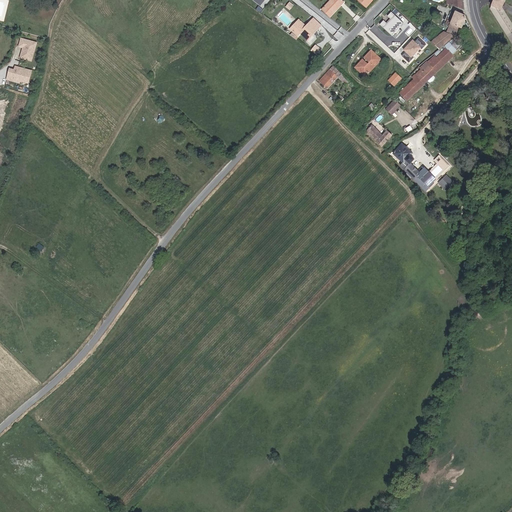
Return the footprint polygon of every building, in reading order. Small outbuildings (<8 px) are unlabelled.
[(330,0),(324,8),(330,14),(334,10),(335,11),(345,0),(344,0),(330,0)] [(507,0),(499,0),(498,6),(507,10),(510,1),(507,0)] [(497,11),(503,22),(510,17),(507,10),(498,6),(497,11)] [(382,23),(397,37),(411,23),(396,8),(390,15),(393,18),(389,22),(386,20),(382,23)] [(449,32),(458,36),(460,37),(467,19),(465,14),(457,11),(449,32)] [(307,26),(302,23),(296,30),(300,34),(302,32),(309,38),(313,33),(315,34),(324,24),(316,17),(307,26)] [(511,19),(510,17),(503,22),(511,35),(511,19)] [(293,28),(296,30),(302,23),(299,20),(293,28)] [(432,43),(440,51),(454,39),(458,36),(449,32),(446,31),(432,43)] [(415,80),(401,94),(407,101),(453,56),(453,55),(462,47),(454,39),(440,51),(434,56),(435,57),(428,64),(428,63),(421,69),(422,70),(413,79),(415,80)] [(405,49),(406,51),(402,55),(409,63),(424,47),(416,39),(405,49)] [(31,62),(36,47),(20,42),(18,50),(23,51),(24,52),(23,54),(22,53),(20,59),(31,62)] [(316,44),(312,50),(318,55),(323,49),(316,44)] [(382,61),(383,60),(373,51),(367,57),(372,63),(370,65),(368,63),(360,70),(367,77),(370,74),(382,61)] [(360,70),(368,63),(365,60),(358,67),(360,70)] [(348,86),(352,82),(336,66),(322,81),(329,89),(340,79),(348,86)] [(26,86),(29,74),(13,70),(12,74),(7,73),(5,80),(18,84),(26,86)] [(390,81),(396,86),(402,79),(397,74),(390,81)] [(402,105),(397,101),(388,112),(393,116),(402,105)] [(374,128),(369,133),(384,147),(384,148),(395,137),(390,133),(385,138),(374,128)] [(406,146),(397,155),(407,165),(404,167),(419,182),(422,178),(426,182),(433,189),(437,185),(430,178),(433,175),(430,171),(425,176),(415,165),(419,161),(415,157),(416,156),(406,146)] [(85,165),(82,169),(87,174),(91,169),(85,165)] [(451,179),(444,186),(449,191),(456,184),(451,179)]
